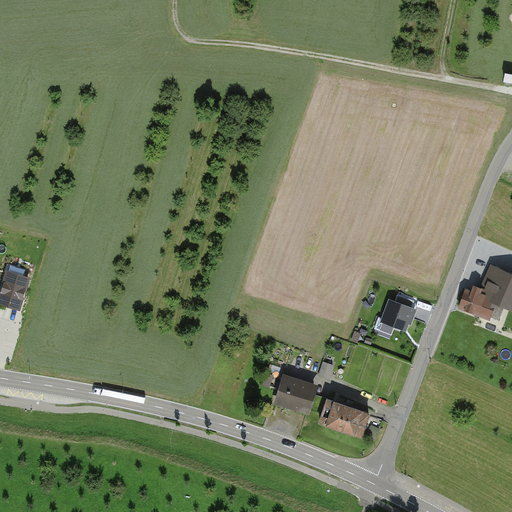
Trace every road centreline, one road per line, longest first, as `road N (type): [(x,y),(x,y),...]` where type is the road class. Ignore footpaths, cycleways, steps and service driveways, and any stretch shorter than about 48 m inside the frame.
road 1 (secondary): [(0,378),(216,422),(375,484)]
road 2 (track): [(176,0),(177,21),(192,42),(511,92)]
road 3 (unclassified): [(382,465),(491,171),(511,137)]
